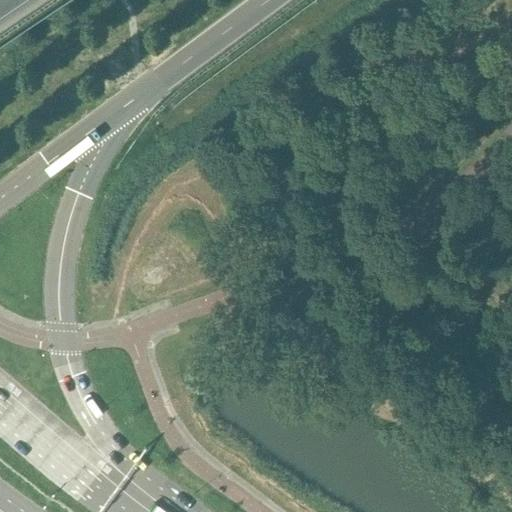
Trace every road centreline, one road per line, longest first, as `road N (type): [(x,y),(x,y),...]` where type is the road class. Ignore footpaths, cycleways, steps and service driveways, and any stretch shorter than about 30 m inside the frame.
road 1 (trunk): [(146,505),(95,430),(62,347),(58,311),(65,225),(119,109)]
road 2 (trunk): [(119,109),(272,0)]
road 3 (tertiary): [(146,505),(48,446),(0,404)]
road 4 (trunk): [(0,198),(119,109)]
